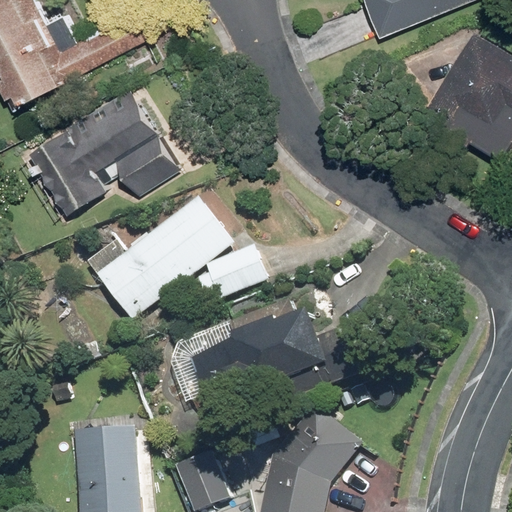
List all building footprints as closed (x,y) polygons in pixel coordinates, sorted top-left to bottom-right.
[(67,50),(42,0),(0,0),(0,82),(15,112),(162,38),(147,9),(67,50)] [(376,0),(390,34),(473,0),(376,0)] [(511,43),(483,27),(436,107),(467,124),(474,114),(508,134),(511,126),(511,43)] [(142,89),(40,150),(78,212),(121,187),(108,166),(124,156),(147,194),(190,169),(142,89)] [(244,244),(205,195),(134,251),(123,237),(93,261),(142,324),(244,244)] [(330,335),(319,307),(303,314),(297,299),(238,322),(244,337),(196,356),(213,396),(224,392),(237,425),(417,354),(399,308),(330,335)] [(323,404),(281,457),(269,511),(333,511),(339,483),(372,442),(323,404)] [(151,511),(144,425),(82,430),(89,511),(151,511)] [(175,467),(194,511),(229,496),(210,452),(175,467)]
